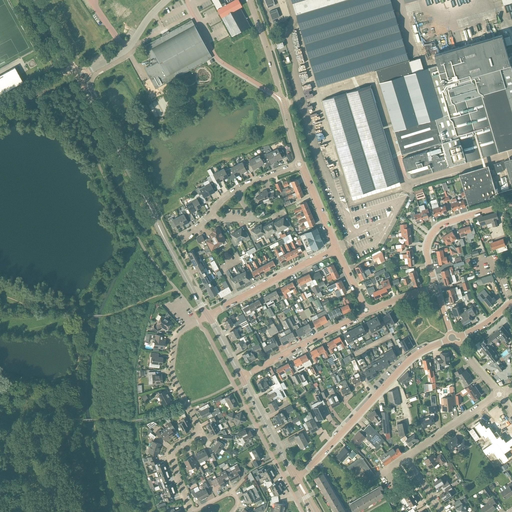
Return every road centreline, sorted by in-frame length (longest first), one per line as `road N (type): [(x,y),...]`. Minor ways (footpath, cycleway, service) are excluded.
road 1 (tertiary): [(208,315),(77,76)]
road 2 (residential): [(294,476),(413,356),(454,338)]
road 3 (residential): [(300,163),(248,0)]
road 4 (residential): [(208,315),(337,249)]
road 5 (residential): [(240,376),(367,312)]
road 6 (residential): [(199,431),(171,373),(173,344),(178,332),(208,315)]
road 7 (residential): [(435,286),(426,254),(434,231),(511,203)]
